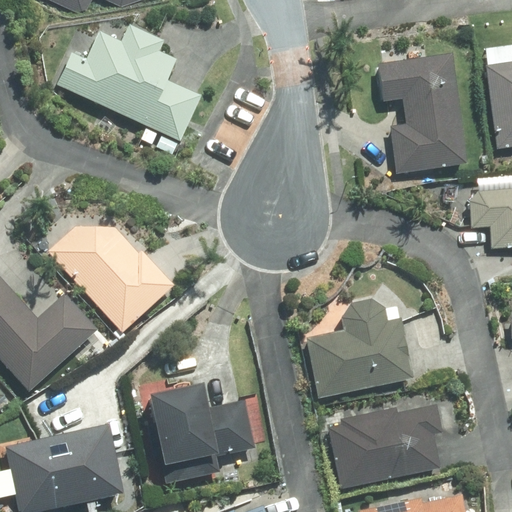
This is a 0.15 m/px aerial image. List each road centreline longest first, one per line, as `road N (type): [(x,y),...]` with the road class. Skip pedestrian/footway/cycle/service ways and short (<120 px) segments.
road 1 (residential): [(273,207),(409,236),(444,260),(468,301),(505,511)]
road 2 (residential): [(273,207),(217,209),(46,148),(19,123),(0,76)]
road 3 (residential): [(273,207),(268,311),(307,511)]
road 4 (residential): [(275,0),(291,95),(273,207)]
